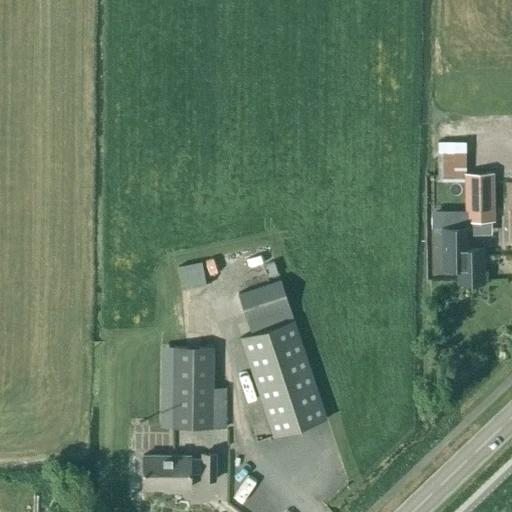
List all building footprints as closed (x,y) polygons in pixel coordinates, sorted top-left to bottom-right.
[(438,152),(438,181),(465,182),(465,221),(494,221),(493,172),(466,173),(465,151),(438,152)] [(484,282),(484,248),(468,248),(469,226),(442,226),(441,270),(456,270),(456,282),(484,282)] [(277,272),(273,261),(263,264),(267,277),(277,274),(277,273),(277,272)] [(182,290),(205,286),(200,262),(177,267),(182,290)] [(280,278),(237,293),(247,322),(290,307),(280,278)] [(240,337),(273,436),(326,418),(293,319),(240,337)] [(172,426),(211,427),(213,347),(173,346),(172,426)] [(224,398),(224,380),(213,380),(212,398),(224,398)] [(189,458),(190,455),(142,454),(142,487),(189,487),(189,472),(201,472),(201,479),(215,479),(215,453),(202,453),(201,459),(189,458)] [(259,511),(285,511),(288,508),(258,493),(251,507),(259,511)]
